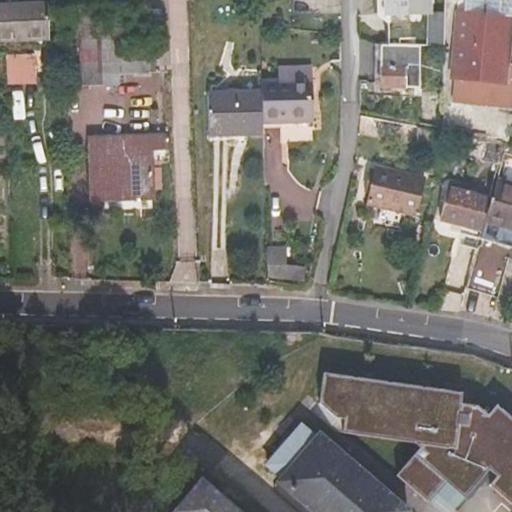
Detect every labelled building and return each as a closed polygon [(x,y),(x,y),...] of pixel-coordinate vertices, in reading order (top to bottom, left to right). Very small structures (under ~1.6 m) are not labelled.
[(427,0),(375,0),(376,14),(386,14),(386,46),(419,46),(428,46),(427,0)] [(511,25),(511,3),(477,0),(455,0),(447,80),(505,87),(511,25)] [(48,2),(0,4),(0,41),(49,40),(48,2)] [(81,20),(82,48),(65,48),(66,85),(121,83),(121,71),(159,70),(159,62),(149,62),(148,44),(117,45),(116,19),(81,20)] [(379,87),(419,88),(419,46),(386,46),(379,46),(379,87)] [(7,55),(8,90),(36,90),(36,55),(7,55)] [(279,69),(279,81),(310,81),(310,69),(279,69)] [(311,121),(310,81),(279,81),(263,81),(263,93),(264,122),(311,121)] [(209,95),(210,137),(264,135),(264,122),(263,93),(209,95)] [(442,133),(417,128),(415,140),(443,145),(446,134),(442,133)] [(166,142),(165,134),(134,135),(134,143),(166,142)] [(151,150),(166,150),(166,142),(134,143),(134,135),(92,137),(94,196),(152,195),(151,150)] [(415,140),(412,153),(440,159),(443,145),(415,140)] [(486,141),(481,160),(496,164),(501,143),(500,143),(486,141)] [(366,203),(416,215),(424,180),(375,168),(366,203)] [(511,184),(492,179),(487,200),(480,231),(466,287),(497,296),(511,241),(511,184)] [(445,191),(438,221),(480,231),(487,200),(445,191)] [(269,245),(268,278),(306,280),(306,264),(288,263),(288,246),(269,245)] [(61,352),(74,353),(75,328),(61,327),(61,352)] [(143,374),(144,356),(127,355),(126,374),(143,374)] [(169,457),(245,380),(223,358),(147,435),(169,457)] [(415,445),(421,450),(397,477),(428,504),(446,484),(465,500),(490,472),(497,479),(490,487),(511,506),(511,418),(498,406),(489,416),(478,406),(461,403),(462,393),(323,372),(319,404),(337,419),(345,421),(344,434),(415,445)] [(314,511),(405,511),(407,511),(319,435),(315,439),(301,426),(300,427),(294,422),(282,436),(287,442),(267,465),(281,478),(279,481),(314,511)] [(235,511),(200,482),(173,511),(235,511)]
